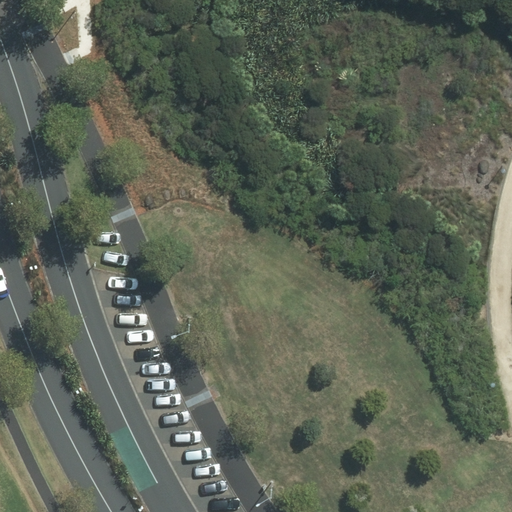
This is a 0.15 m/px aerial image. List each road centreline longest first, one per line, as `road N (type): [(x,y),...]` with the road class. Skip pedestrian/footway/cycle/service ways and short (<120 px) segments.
road 1 (tertiary): [(0,41),(91,343),(174,511)]
road 2 (tertiary): [(111,511),(40,376),(0,268)]
